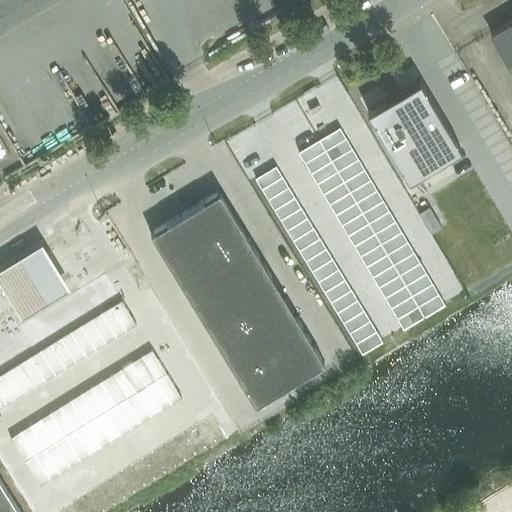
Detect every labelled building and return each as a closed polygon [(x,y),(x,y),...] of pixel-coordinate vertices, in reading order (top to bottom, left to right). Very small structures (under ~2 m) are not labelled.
[(511,19),(490,33),(511,69),(511,19)] [(418,78),(366,109),(407,178),(459,147),(418,78)] [(339,126),(318,139),(324,149),(345,137),(339,126)] [(345,137),(324,149),(331,160),(351,148),(345,137)] [(318,139),(298,151),(304,161),(324,149),(318,139)] [(351,148),(331,160),(337,170),(357,158),(351,148)] [(324,149),(304,161),(310,172),(331,160),(324,149)] [(357,158),(337,170),(343,180),(363,168),(357,158)] [(331,160),(310,172),(316,182),(337,170),(331,160)] [(275,165),(255,177),(261,188),(281,175),(275,165)] [(363,168),(343,180),(349,190),(370,178),(363,168)] [(337,170),(316,182),(322,192),(343,180),(337,170)] [(281,175),(261,188),(267,198),(288,185),(281,175)] [(370,178),(349,190),(355,201),(376,189),(370,178)] [(343,180),(322,192),(328,203),(349,190),(343,180)] [(288,185),(267,198),(273,208),(294,196),(288,185)] [(376,189),(355,201),(361,211),(382,199),(376,189)] [(349,190),(328,203),(335,213),(355,201),(349,190)] [(217,192),(147,234),(250,406),(320,365),(217,192)] [(294,196),(273,208),(280,218),(300,206),(294,196)] [(382,199),(361,211),(367,221),(388,209),(382,199)] [(355,201),(335,213),(341,223),(361,211),(355,201)] [(300,206),(280,218),(286,229),(306,216),(300,206)] [(428,206),(418,212),(430,233),(441,227),(428,206)] [(388,209),(367,221),(374,232),(394,219),(388,209)] [(361,211),(341,223),(347,234),(367,221),(361,211)] [(306,216),(286,229),(292,239),(313,226),(306,216)] [(394,219),(374,232),(380,242),(400,230),(394,219)] [(367,221),(347,234),(353,244),(374,232),(367,221)] [(313,226),(292,239),(298,249),(319,237),(313,226)] [(400,230),(380,242),(386,252),(406,240),(400,230)] [(374,232),(353,244),(359,254),(380,242),(374,232)] [(319,237),(298,249),(305,259),(325,247),(319,237)] [(0,262),(0,281),(19,313),(68,284),(40,238),(0,262)] [(406,240),(386,252),(392,263),(413,250),(406,240)] [(380,242),(359,254),(365,265),(386,252),(380,242)] [(325,247),(305,259),(311,270),(331,257),(325,247)] [(413,250),(392,263),(398,273),(419,261),(413,250)] [(386,252),(365,265),(371,275),(392,263),(386,252)] [(331,257),(311,270),(317,280),(338,267),(331,257)] [(419,261),(398,273),(404,283),(425,271),(419,261)] [(392,263),(371,275),(377,285),(398,273),(392,263)] [(338,267),(317,280),(323,290),(344,278),(338,267)] [(425,271),(404,283),(410,294),(431,281),(425,271)] [(398,273),(377,285),(384,296),(404,283),(398,273)] [(344,278),(323,290),(330,300),(350,288),(344,278)] [(431,281),(410,294),(416,304),(437,292),(431,281)] [(404,283),(384,296),(390,306),(410,294),(404,283)] [(350,288),(330,300),(336,311),(356,298),(350,288)] [(437,292),(416,304),(423,314),(443,302),(437,292)] [(410,294),(390,306),(396,316),(416,304),(410,294)] [(356,298),(336,311),(342,321),(363,308),(356,298)] [(120,300),(110,306),(114,313),(125,306),(120,300)] [(416,304),(396,316),(402,327),(423,314),(416,304)] [(110,306),(100,312),(115,336),(125,329),(118,318),(114,313),(110,306)] [(125,306),(114,313),(118,318),(127,312),(125,306)] [(363,308),(342,321),(348,331),(369,319),(363,308)] [(100,312),(90,319),(105,342),(115,336),(100,312)] [(127,312),(118,318),(125,329),(135,323),(127,312)] [(90,319),(80,325),(95,348),(105,342),(90,319)] [(369,319),(348,331),(355,341),(375,329),(369,319)] [(80,325),(70,331),(84,354),(95,348),(80,325)] [(375,329),(355,341),(361,352),(381,339),(375,329)] [(70,331),(60,337),(75,360),(84,354),(70,331)] [(60,337),(50,343),(65,367),(75,360),(60,337)] [(50,343),(39,350),(54,373),(65,367),(50,343)] [(151,349),(141,355),(147,365),(157,359),(151,349)] [(39,350),(29,356),(44,379),(54,373),(39,350)] [(141,355),(121,368),(135,391),(145,385),(156,379),(151,372),(147,365),(141,355)] [(29,356),(19,362),(34,386),(44,379),(29,356)] [(157,359),(147,365),(151,372),(161,366),(157,359)] [(19,362),(9,369),(24,392),(34,386),(19,362)] [(161,366),(151,372),(156,379),(165,373),(161,366)] [(121,368),(111,374),(125,398),(135,391),(121,368)] [(9,369),(0,374),(0,377),(14,398),(24,392),(9,369)] [(165,373),(156,379),(160,386),(170,380),(165,373)] [(111,374),(100,381),(115,404),(125,398),(111,374)] [(0,377),(0,398),(4,404),(14,398),(0,377)] [(156,379),(145,385),(160,409),(170,402),(164,393),(160,386),(156,379)] [(170,380),(160,386),(164,393),(174,387),(170,380)] [(100,381),(90,387),(105,410),(115,404),(100,381)] [(145,385),(135,391),(150,415),(160,409),(145,385)] [(90,387),(80,393),(95,416),(105,410),(90,387)] [(174,387),(164,393),(170,402),(180,396),(174,387)] [(135,391),(125,398),(140,421),(150,415),(135,391)] [(80,393),(70,399),(85,423),(95,416),(80,393)] [(125,398),(115,404),(130,428),(140,421),(125,398)] [(70,399),(60,406),(74,429),(85,423),(70,399)] [(115,404),(105,410),(120,434),(130,428),(115,404)] [(60,406),(50,412),(64,435),(74,429),(60,406)] [(105,410),(95,416),(109,440),(120,434),(105,410)] [(50,412),(40,418),(54,442),(64,435),(50,412)] [(210,413),(200,420),(207,430),(217,424),(210,413)] [(95,416),(85,423),(99,446),(109,440),(95,416)] [(40,418),(30,424),(44,448),(54,442),(40,418)] [(200,420),(190,426),(205,449),(215,443),(211,437),(207,430),(200,420)] [(85,423),(74,429),(89,453),(99,446),(85,423)] [(30,424),(20,430),(34,454),(44,448),(30,424)] [(217,424),(207,430),(211,437),(221,430),(217,424)] [(190,426),(180,432),(195,456),(205,449),(190,426)] [(74,429),(64,435),(79,459),(89,453),(74,429)] [(20,430),(10,437),(24,460),(34,454),(20,430)] [(221,430),(211,437),(215,443),(225,437),(221,430)] [(180,432),(170,438),(184,462),(195,456),(180,432)] [(64,435),(54,442),(69,465),(79,459),(64,435)] [(170,438),(160,445),(174,468),(184,462),(170,438)] [(54,442),(44,448),(58,472),(69,465),(54,442)] [(160,445),(150,451),(164,474),(174,468),(160,445)] [(44,448),(34,454),(48,478),(58,472),(44,448)] [(150,451),(139,457),(154,481),(164,474),(150,451)] [(34,454),(24,460),(39,484),(48,478),(34,454)] [(139,457),(130,463),(144,487),(154,481),(139,457)] [(130,463),(119,470),(134,493),(144,487),(130,463)] [(119,470),(109,476),(124,499),(134,493),(119,470)] [(109,476),(99,482),(114,506),(124,499),(109,476)] [(0,511),(19,511),(0,480),(0,511)] [(99,482),(89,489),(104,511),(114,506),(99,482)] [(89,489),(79,495),(89,511),(103,511),(104,511),(89,489)] [(89,511),(79,495),(69,501),(75,511),(89,511)] [(75,511),(69,501),(59,507),(61,511),(75,511)]
